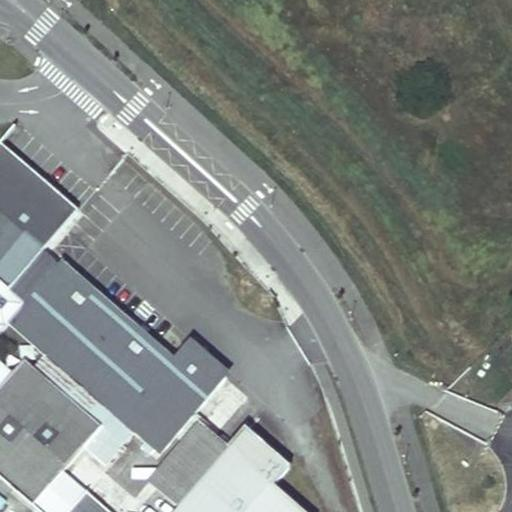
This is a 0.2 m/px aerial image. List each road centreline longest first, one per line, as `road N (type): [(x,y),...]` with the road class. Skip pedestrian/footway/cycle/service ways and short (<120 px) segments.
road 1 (secondary): [(31,18),(228,193),(313,298),(354,378),(392,511)]
road 2 (unknown): [(0,104),(176,257),(250,341),(311,445)]
